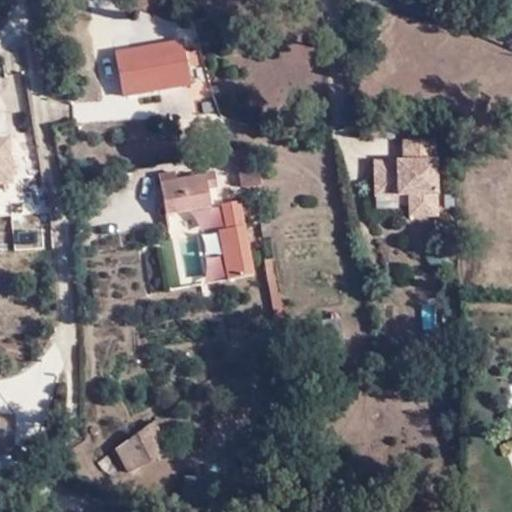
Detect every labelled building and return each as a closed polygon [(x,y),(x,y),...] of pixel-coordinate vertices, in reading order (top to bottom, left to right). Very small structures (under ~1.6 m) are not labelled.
[(123,92),(191,81),(182,40),(119,49),(123,92)] [(0,166),(7,166),(9,135),(0,134),(0,166)] [(435,217),(434,139),(400,140),(400,161),(371,162),(371,197),(408,196),(410,218),(435,217)] [(238,145),(243,187),(264,184),(257,142),(238,145)] [(208,190),(216,188),(213,170),(160,180),(164,212),(210,204),(208,190)] [(222,199),(224,227),(242,224),(239,197),(222,199)] [(415,328),(415,309),(401,310),(402,329),(415,328)] [(345,359),(343,314),(314,315),(315,359),(345,359)] [(247,332),(238,322),(230,329),(237,339),(247,332)] [(183,432),(165,407),(153,415),(173,440),(183,432)] [(0,444),(16,445),(16,411),(0,411),(0,444)] [(173,440),(153,415),(129,432),(147,459),(173,440)] [(129,432),(114,442),(134,469),(147,459),(129,432)] [(212,503),(213,471),(186,468),(184,501),(212,503)]
